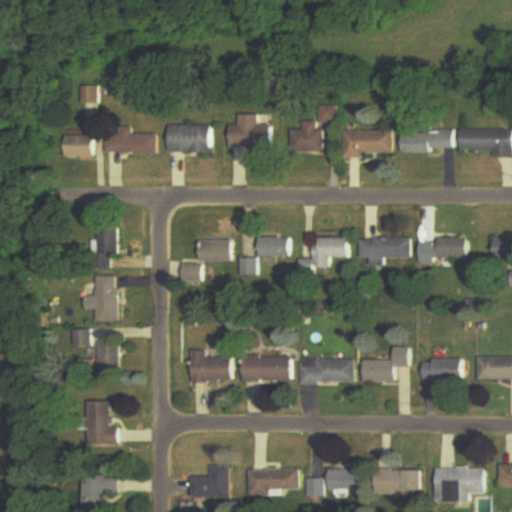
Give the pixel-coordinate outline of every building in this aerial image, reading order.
[(84,87),(84,108),(102,108),(102,87),(84,87)] [(276,126),(263,126),(263,115),(243,115),(243,126),(234,126),(234,150),(276,150),(276,126)] [(328,153),(328,122),(308,122),(308,131),(296,131),(296,153),(328,153)] [(172,154),(216,154),(216,126),(172,126),(172,154)] [(161,134),(136,134),(136,129),(110,129),(110,155),(161,155),(161,134)] [(497,158),(511,158),(511,129),(465,130),(465,150),(497,150),(497,158)] [(397,132),(348,132),(348,156),(397,156),(397,132)] [(406,132),(406,152),(458,152),(458,132),(406,132)] [(68,159),(98,159),(98,136),(68,136),(68,159)] [(122,258),(122,229),(98,229),(98,270),(115,270),(115,258),(122,258)] [(295,239),(263,239),(263,258),(295,258),(295,239)] [(335,258),(353,258),(353,239),(317,239),(317,268),(335,268),(335,258)] [(415,239),(365,239),(365,260),(415,260),(415,239)] [(511,260),(511,239),(497,239),(497,260),(511,260)] [(471,260),(471,240),(422,240),(422,260),(471,260)] [(205,262),(238,262),(238,242),(205,242),(205,262)] [(262,260),(244,260),(244,277),(262,277),(262,260)] [(122,278),(101,278),(101,297),(90,297),(90,311),(101,311),(101,323),(122,323),(122,278)] [(78,348),(93,348),(93,332),(78,332),(78,348)] [(123,374),(123,344),(101,344),(101,374),(123,374)] [(396,362),(367,361),(367,384),(412,385),(412,349),(397,349),(396,362)] [(211,358),(211,352),(196,352),(196,384),(238,384),(238,358),(211,358)] [(482,381),(511,380),(511,357),(482,358),(482,381)] [(297,383),(297,358),(248,358),(248,383),(297,383)] [(358,385),(358,361),(304,361),(304,385),(358,385)] [(427,361),(427,384),(467,384),(467,361),(427,361)] [(123,446),(123,429),(115,429),(115,403),(92,403),(92,446),(123,446)] [(216,479),(197,479),(197,500),(235,500),(235,468),(216,468),(216,479)] [(489,469),(440,469),(440,497),(489,497),(489,469)] [(254,498),(287,498),(287,492),(304,492),(304,471),(254,471),(254,498)] [(333,492),(365,492),(365,471),(333,471),(333,492)] [(380,471),(380,496),(427,496),(427,471),(380,471)] [(88,476),(87,511),(110,511),(110,494),(124,495),(124,476),(88,476)] [(328,499),(328,480),(311,480),(311,499),(328,499)]
